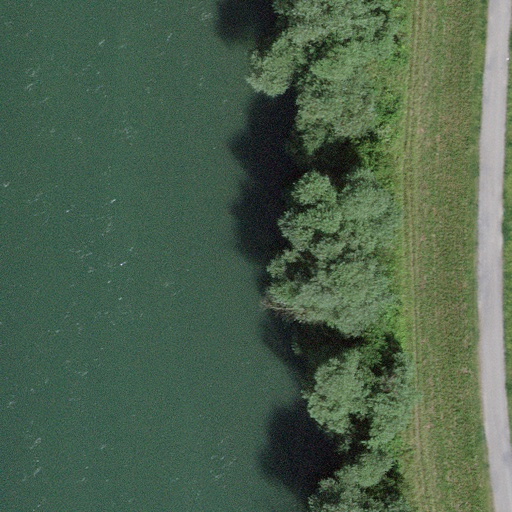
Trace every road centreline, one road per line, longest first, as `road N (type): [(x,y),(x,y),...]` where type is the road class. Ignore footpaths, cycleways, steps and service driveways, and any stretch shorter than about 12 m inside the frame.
road 1 (track): [(502,0),(489,257),(508,511)]
road 2 (track): [(417,0),(414,266),(432,511)]
